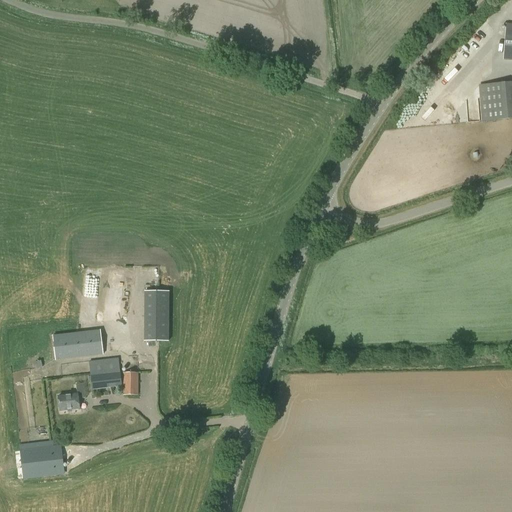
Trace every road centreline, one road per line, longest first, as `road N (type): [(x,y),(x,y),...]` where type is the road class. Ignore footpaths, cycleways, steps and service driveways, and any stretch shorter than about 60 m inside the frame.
road 1 (unclassified): [(8,0),(134,25),(383,102)]
road 2 (tertiary): [(223,511),(286,284),(321,207)]
road 3 (unclassified): [(511,181),(364,225),(321,207)]
road 4 (tertiary): [(383,102),(471,0)]
road 5 (tertiary): [(321,207),(383,102)]
